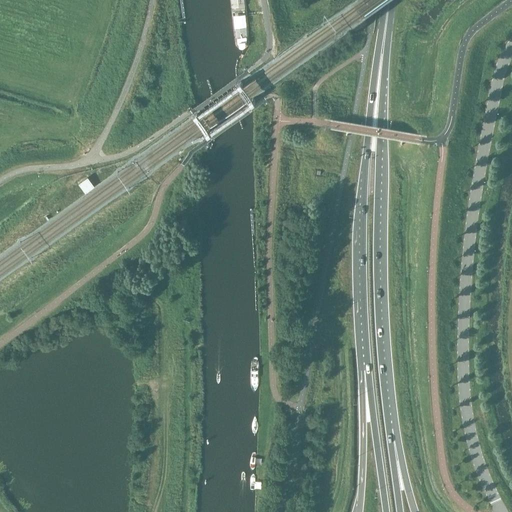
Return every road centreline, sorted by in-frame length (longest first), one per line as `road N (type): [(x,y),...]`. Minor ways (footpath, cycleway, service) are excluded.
road 1 (unclassified): [(511,47),(473,211),(462,359),(475,451),(501,511)]
road 2 (primary): [(389,431),(377,277),(386,25)]
road 3 (primary): [(386,25),(365,165),(368,371)]
road 4 (primary): [(368,371),(386,511)]
road 5 (primary): [(368,371),(357,511)]
